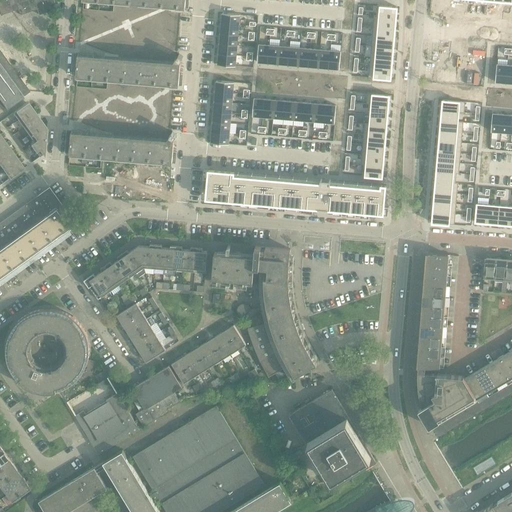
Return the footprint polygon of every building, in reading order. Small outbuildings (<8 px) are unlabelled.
[(0,0),(0,10),(2,15),(19,9),(21,15),(38,9),(40,15),(57,9),(54,0),(0,0)] [(374,16),(397,18),(398,8),(377,6),(376,16),(374,16)] [(450,12),(450,23),(467,24),(468,14),(450,12)] [(223,13),(222,24),(239,25),(240,15),(223,13)] [(374,16),(373,26),(396,28),(397,18),(374,16)] [(450,23),(449,33),(466,34),(467,24),(450,23)] [(222,24),(221,34),(239,36),(239,25),(222,24)] [(373,26),(372,36),(395,38),(396,28),(373,26)] [(449,33),(448,43),(466,45),(466,34),(449,33)] [(221,34),(220,44),(238,46),(239,36),(221,34)] [(372,36),(371,47),(394,49),(395,38),(372,36)] [(448,43),(447,53),(465,55),(466,45),(448,43)] [(220,44),(219,54),(237,56),(238,46),(220,44)] [(259,45),(257,62),(268,63),(270,46),(259,45)] [(270,46),(268,63),(278,64),(280,46),(270,46)] [(280,46),(278,64),(288,65),(290,47),(280,46)] [(290,47),(288,65),(298,66),(300,48),(290,47)] [(371,47),(370,57),(393,59),(394,49),(371,47)] [(300,48),(298,66),(309,67),(310,49),(300,48)] [(0,99),(7,108),(9,107),(13,104),(23,97),(30,92),(30,91),(25,85),(21,78),(19,77),(17,73),(16,72),(15,70),(0,49),(0,99)] [(310,49),(309,67),(319,68),(320,50),(310,49)] [(320,50),(319,68),(329,69),(331,51),(320,50)] [(331,51),(329,69),(340,70),(341,52),(331,51)] [(447,53),(446,63),(464,65),(465,55),(447,53)] [(78,54),(76,77),(108,79),(109,80),(109,79),(150,83),(157,83),(165,84),(179,85),(180,75),(181,62),(180,62),(180,61),(180,62),(183,57),(179,55),(178,56),(176,58),(176,59),(174,62),(167,61),(124,58),(114,57),(97,55),(95,54),(93,55),(80,54),(78,54)] [(219,54),(218,65),(236,67),(237,56),(219,54)] [(370,57),(370,67),(392,69),(393,59),(370,57)] [(446,63),(445,74),(463,75),(464,65),(446,63)] [(497,64),(496,82),(506,83),(508,65),(497,64)] [(370,67),(369,78),(391,80),(392,69),(370,67)] [(445,74),(444,84),(462,85),(463,75),(445,74)] [(217,81),(216,92),(233,93),(234,82),(217,81)] [(216,92),(215,102),(233,103),(233,93),(216,92)] [(367,94),(366,104),(389,106),(390,96),(367,94)] [(254,98),(253,116),(263,117),(265,99),(254,98)] [(265,99),(263,117),(273,118),(275,100),(265,99)] [(275,100),(273,118),(284,119),(285,101),(275,100)] [(443,100),(442,111),(464,113),(465,102),(443,100)] [(285,101),(284,119),(294,120),(295,102),(285,101)] [(26,103),(13,112),(13,113),(18,120),(34,109),(31,105),(28,102),(26,103)] [(215,102),(214,112),(232,113),(233,103),(215,102)] [(295,102),(294,120),(304,121),(305,103),(295,102)] [(305,103),(304,121),(314,122),(316,104),(305,103)] [(316,104),(314,122),(324,123),(326,105),(316,104)] [(366,104),(366,105),(369,105),(368,115),(388,116),(389,106),(366,104)] [(326,105),(324,123),(335,123),(336,106),(326,105)] [(34,109),(18,120),(24,127),(39,117),(37,113),(34,109)] [(442,111),(441,121),(464,123),(464,122),(459,122),(460,113),(464,113),(442,111)] [(214,112),(213,122),(231,124),(232,113),(214,112)] [(493,114),(491,132),(502,133),(503,115),(493,114)] [(365,124),(365,125),(387,127),(388,116),(368,115),(370,115),(369,124),(365,124)] [(511,115),(503,115),(502,133),(511,134),(511,131),(511,115)] [(39,117),(24,127),(29,135),(44,124),(41,120),(39,117)] [(441,121),(440,131),(463,133),(464,123),(441,121)] [(213,122),(212,132),(230,134),(231,124),(213,122)] [(44,124),(29,135),(34,141),(34,142),(47,133),(47,128),(44,124)] [(365,125),(364,135),(386,137),(387,127),(365,125)] [(70,154),(86,156),(103,157),(106,157),(110,157),(154,161),(157,161),(158,161),(172,163),(173,152),(174,140),(174,139),(177,135),(173,132),(172,133),(170,136),(167,139),(161,139),(141,137),(118,135),(104,134),(90,133),(89,131),(87,133),(73,131),(72,131),(72,134),(70,153),(70,154)] [(440,131),(439,141),(462,143),(463,133),(440,131)] [(212,132),(211,143),(229,144),(230,134),(212,132)] [(34,142),(31,144),(39,157),(40,157),(43,154),(44,156),(44,155),(45,155),(45,153),(47,133),(34,142)] [(364,135),(363,145),(385,147),(386,137),(364,135)] [(0,147),(0,159),(12,151),(9,146),(12,144),(9,141),(6,142),(0,147)] [(439,141),(438,151),(461,153),(462,143),(439,141)] [(363,145),(362,155),(385,157),(385,147),(363,145)] [(15,149),(12,151),(0,159),(0,164),(4,169),(18,159),(15,154),(18,153),(15,149)] [(438,151),(437,162),(460,164),(461,153),(438,151)] [(362,155),(361,165),(384,167),(385,157),(362,155)] [(18,159),(4,169),(10,178),(25,168),(21,163),(23,161),(21,157),(18,159)] [(437,162),(437,172),(459,174),(460,164),(437,162)] [(361,165),(361,166),(363,166),(362,176),(383,178),(384,167),(361,165)] [(208,184),(206,199),(232,201),(236,201),(250,203),(264,204),(278,205),(291,206),(305,207),(318,209),(329,209),(342,211),(356,212),(369,213),(384,214),(386,186),(381,185),(381,188),(372,187),(358,186),(344,185),(331,184),(331,181),(321,180),(321,183),(307,182),(294,181),(280,179),(266,178),(252,177),(238,176),(234,175),(235,172),(209,170),(208,184)] [(437,172),(436,182),(458,184),(458,183),(456,183),(457,174),(459,174),(437,172)] [(436,182),(435,192),(457,194),(458,184),(436,182)] [(0,276),(11,268),(12,268),(24,259),(25,258),(37,250),(38,249),(50,240),(60,233),(62,231),(63,231),(75,222),(49,187),(37,196),(38,197),(32,201),(31,200),(24,205),(25,206),(19,211),(18,209),(11,215),(12,216),(6,220),(6,219),(0,222),(0,276)] [(435,192),(434,202),(456,204),(457,194),(435,192)] [(434,202),(433,212),(456,214),(456,204),(434,202)] [(477,204),(475,223),(487,224),(489,205),(477,204)] [(489,205),(487,224),(498,225),(500,206),(489,205)] [(500,206),(498,225),(510,226),(511,207),(500,206)] [(433,212),(432,223),(455,225),(456,214),(433,212)] [(144,268),(154,269),(156,245),(150,244),(150,247),(139,246),(138,246),(144,268)] [(154,269),(164,269),(166,248),(162,248),(162,245),(156,245),(154,269)] [(122,254),(136,273),(144,268),(138,246),(129,253),(128,250),(122,254)] [(164,269),(174,270),(177,246),(171,246),(171,249),(166,248),(164,269)] [(174,270),(185,271),(186,250),(182,250),(183,247),(177,246),(174,270)] [(253,285),(253,284),(255,267),(264,268),(264,276),(265,292),(266,299),(267,307),(250,310),(250,309),(249,308),(248,307),(248,306),(247,306),(245,305),(244,305),(243,305),(242,306),(241,306),(241,307),(240,307),(239,308),(239,309),(239,310),(238,311),(238,312),(239,313),(239,314),(240,315),(241,316),(242,316),(243,317),(244,317),(245,317),(247,323),(248,326),(249,330),(250,333),(251,338),(253,343),(254,347),(256,351),(258,357),(261,363),(266,372),(269,377),(289,365),(294,374),(291,375),(293,378),(293,379),(294,379),(295,379),(295,378),(296,378),(296,377),(304,371),(305,372),(304,373),(305,373),(313,372),(313,371),(311,371),(310,368),(312,367),(317,363),(310,351),(304,341),(301,333),(300,331),(298,326),(295,317),(294,315),(292,304),(292,302),(290,290),(289,277),(289,275),(290,263),(291,249),(256,246),(255,253),(255,256),(215,252),(212,281),(253,285)] [(191,250),(186,250),(185,271),(195,272),(197,248),(191,247),(191,250)] [(197,248),(195,272),(206,273),(208,252),(203,251),(203,248),(197,248)] [(427,264),(447,266),(448,255),(428,253),(427,264)] [(136,273),(122,254),(118,257),(119,259),(116,262),(128,279),(136,273)] [(484,277),(495,278),(497,259),(486,258),(484,277)] [(497,259),(495,278),(503,279),(502,286),(507,286),(508,279),(505,279),(507,260),(497,259)] [(106,265),(119,285),(128,279),(116,262),(113,264),(111,262),(106,265)] [(426,274),(446,276),(447,266),(427,264),(426,274)] [(103,271),(99,274),(111,291),(119,285),(106,265),(101,269),(103,271)] [(111,291),(99,274),(96,276),(94,273),(84,280),(89,288),(90,287),(98,300),(111,291)] [(425,284),(446,286),(446,276),(426,274),(425,284)] [(425,284),(424,294),(445,296),(446,286),(425,284)] [(139,292),(142,297),(149,293),(145,288),(139,292)] [(424,304),(444,306),(445,296),(424,294),(424,304)] [(129,298),(132,303),(138,300),(134,295),(129,298)] [(132,303),(129,298),(123,302),(126,307),(132,303)] [(117,315),(122,324),(142,311),(137,303),(117,315)] [(114,307),(117,313),(123,309),(120,304),(114,307)] [(424,304),(423,315),(443,316),(444,306),(424,304)] [(44,392),(48,393),(51,392),(56,392),(57,392),(57,391),(58,390),(62,389),(65,388),(68,386),(71,385),(75,382),(78,379),(80,376),(83,372),(85,369),(86,367),(87,364),(88,361),(89,358),(89,355),(90,352),(90,349),(90,346),(89,343),(89,340),(88,337),(86,333),(85,331),(83,328),(82,325),(80,322),(78,320),(75,318),(73,317),(71,315),(67,313),(64,311),(61,310),(57,309),(52,308),(48,308),(43,308),(40,309),(36,310),(32,311),(29,313),(26,314),(23,317),(20,319),(18,321),(16,323),(14,326),(12,330),(10,333),(8,337),(7,341),(7,344),(7,348),(7,352),(7,356),(8,359),(9,363),(10,366),(12,370),(14,373),(16,377),(19,380),(18,381),(21,383),(24,385),(28,387),(31,389),(33,390),(35,391),(38,391),(40,392),(44,392)] [(122,324),(127,331),(147,319),(142,311),(122,324)] [(423,315),(422,325),(442,327),(443,316),(423,315)] [(147,319),(127,331),(132,339),(151,327),(147,319)] [(159,322),(154,324),(165,348),(170,346),(159,322)] [(226,330),(238,350),(246,345),(234,325),(226,330)] [(421,335),(441,337),(442,327),(422,325),(421,335)] [(151,327),(132,339),(137,346),(156,334),(151,327)] [(218,335),(231,355),(238,350),(226,330),(218,335)] [(156,334),(137,346),(141,354),(161,342),(156,334)] [(211,340),(223,359),(231,355),(218,335),(211,340)] [(441,337),(421,335),(420,345),(441,347),(441,337)] [(211,340),(203,345),(215,364),(223,359),(211,340)] [(161,342),(141,354),(146,362),(166,350),(161,342)] [(203,345),(195,349),(208,369),(215,364),(203,345)] [(419,355),(440,357),(441,347),(420,345),(419,355)] [(195,349),(188,354),(200,374),(208,369),(195,349)] [(200,374),(188,354),(180,359),(192,378),(200,374)] [(440,357),(419,355),(419,367),(418,373),(418,376),(418,379),(418,382),(418,386),(419,390),(419,393),(420,398),(421,401),(421,403),(422,406),(422,407),(419,409),(429,427),(440,421),(438,418),(446,412),(447,413),(475,397),(465,378),(464,376),(425,373),(425,367),(439,368),(440,357)] [(498,359),(494,361),(505,379),(505,380),(506,381),(511,377),(511,368),(504,355),(503,356),(498,359)] [(192,378),(180,359),(172,364),(184,383),(192,378)] [(489,364),(484,367),(495,385),(496,386),(496,387),(497,387),(506,382),(506,381),(505,380),(505,379),(494,361),(493,362),(489,364)] [(136,414),(144,427),(170,411),(168,408),(180,401),(174,391),(181,387),(181,388),(182,387),(169,366),(168,366),(133,387),(132,388),(145,409),(136,414)] [(479,370),(475,373),(485,391),(486,392),(486,393),(487,393),(496,387),(496,386),(495,385),(484,367),(479,370)] [(465,378),(475,397),(475,398),(476,399),(477,399),(486,393),(486,392),(485,391),(475,373),(474,373),(469,376),(465,378)] [(289,415),(334,488),(374,464),(377,462),(377,461),(376,461),(333,390),(333,389),(332,389),(330,390),(289,415)] [(86,436),(87,435),(99,454),(100,455),(140,430),(140,429),(118,393),(106,400),(107,401),(86,414),(84,411),(76,416),(85,430),(83,432),(86,436)] [(155,492),(150,495),(127,457),(127,456),(123,450),(104,462),(108,468),(134,511),(271,511),(285,504),(285,505),(292,501),(280,481),(273,485),(273,486),(230,511),(160,511),(154,502),(160,499),(167,511),(217,511),(232,503),(233,505),(241,500),(240,498),(264,484),(216,406),(134,456),(155,492)] [(0,455),(0,466),(11,458),(10,459),(5,452),(0,455)] [(0,466),(0,477),(16,467),(11,460),(12,459),(11,458),(0,466)] [(0,477),(0,484),(2,487),(22,473),(21,474),(16,467),(0,477)] [(67,511),(108,488),(95,467),(39,501),(46,511),(67,511)] [(2,487),(7,495),(26,481),(21,474),(22,473),(2,487)] [(26,481),(7,495),(13,502),(20,497),(33,488),(32,488),(31,489),(26,481)] [(402,492),(367,511),(410,511),(417,508),(402,492)] [(511,511),(511,494),(494,506),(493,505),(494,504),(493,504),(479,511),(511,511)]
